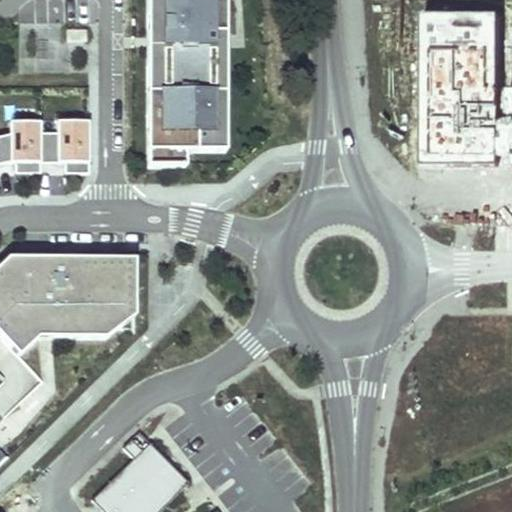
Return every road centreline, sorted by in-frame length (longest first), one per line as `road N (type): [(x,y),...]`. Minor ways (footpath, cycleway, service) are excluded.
road 1 (residential): [(287,306),(252,345),(211,372),(137,400),(45,491),(59,511)]
road 2 (residential): [(108,0),(105,218)]
road 3 (residential): [(105,218),(182,218),(277,254)]
